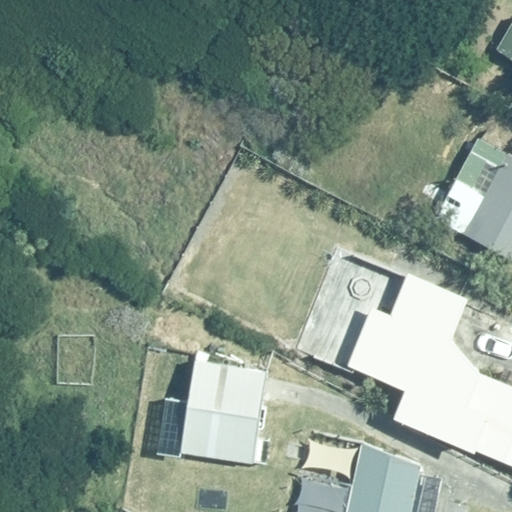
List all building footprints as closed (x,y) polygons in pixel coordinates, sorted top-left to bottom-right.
[(511,13),(492,47),(511,59),(511,13)] [(511,152),(475,133),(432,214),(511,255),(511,152)] [(511,363),(451,337),(469,291),(403,265),(380,317),(361,309),(337,363),(398,390),(389,411),(511,464),(511,363)] [(266,364),(189,355),(178,449),(255,458),(266,364)] [(420,463),(421,459),(358,443),(348,483),(325,477),(316,511),(430,511),(442,469),(420,463)]
